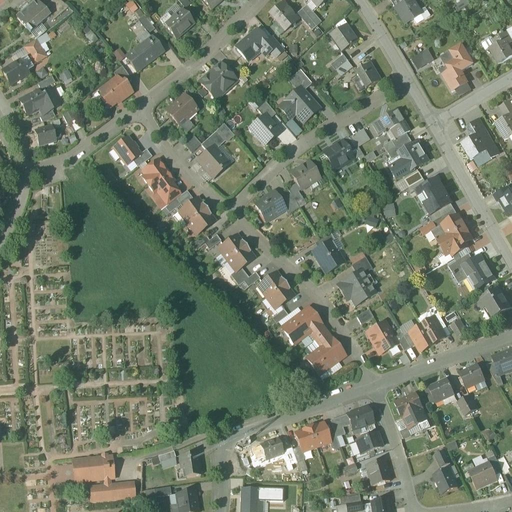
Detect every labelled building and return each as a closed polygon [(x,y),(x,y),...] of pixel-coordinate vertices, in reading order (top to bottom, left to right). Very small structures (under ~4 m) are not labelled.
[(58,0),(54,0),(43,10),(50,18),(53,21),(52,22),(53,23),(69,9),(58,0)] [(185,0),(177,0),(177,1),(185,10),(190,6),(185,0)] [(199,0),(210,12),(218,5),(217,5),(223,0),(199,0)] [(307,0),(317,11),(329,0),(307,0)] [(403,0),(405,4),(395,10),(404,26),(413,21),(420,16),(418,13),(411,1),(412,0),(403,0)] [(43,10),(36,2),(28,8),(29,8),(24,13),(17,19),(27,30),(26,31),(30,35),(31,34),(29,31),(35,25),(38,28),(50,18),(43,10)] [(131,2),(125,6),(130,15),(137,11),(131,2)] [(298,22),(283,4),(269,17),(284,34),(298,22)] [(425,10),(418,13),(420,16),(413,21),(416,26),(429,18),(425,10)] [(316,28),(302,11),(296,15),(307,28),(312,24),(316,28)] [(321,24),(310,11),(305,15),(302,11),(316,28),(321,24)] [(182,12),(164,28),(175,42),(194,26),(182,12)] [(155,31),(144,17),(138,22),(148,36),(155,31)] [(345,27),(331,37),(342,53),(349,49),(350,49),(357,44),(345,27)] [(257,34),(245,44),(244,43),(236,50),(248,63),(262,51),(268,45),(257,32),(256,32),(257,34)] [(511,40),(508,33),(502,36),(508,46),(511,43),(511,40)] [(508,46),(502,36),(493,42),(496,46),(489,50),(499,66),(511,58),(511,55),(507,47),(508,46)] [(152,39),(126,59),(137,74),(163,54),(152,39)] [(284,52),(273,40),(268,45),(262,51),(267,57),(270,54),(275,60),(284,52)] [(36,41),(23,49),(32,63),(38,57),(44,53),(36,41)] [(461,48),(450,54),(456,64),(456,63),(461,60),(467,57),(461,48)] [(415,72),(434,62),(428,50),(409,60),(415,72)] [(38,57),(32,63),(34,66),(41,62),(38,57)] [(343,57),(330,67),(335,73),(347,63),(343,57)] [(473,67),(467,57),(461,60),(467,70),(473,67)] [(20,62),(2,73),(11,87),(29,76),(26,71),(32,67),(27,58),(20,62)] [(467,70),(461,60),(456,63),(462,73),(467,70)] [(347,63),(335,73),(340,79),(352,69),(347,63)] [(456,64),(447,69),(450,74),(443,78),(452,93),(452,94),(467,85),(467,84),(461,74),(462,73),(456,63),(456,64)] [(369,65),(355,74),(365,91),(379,82),(369,65)] [(226,72),(220,66),(199,84),(215,102),(236,84),(226,72)] [(243,78),(232,66),(226,72),(236,84),(243,78)] [(132,82),(122,68),(113,75),(117,80),(119,78),(126,86),(132,82)] [(34,73),(39,81),(47,77),(43,69),(34,73)] [(312,86),(300,72),(291,80),(299,90),(300,89),(303,93),(312,86)] [(59,77),(64,86),(71,82),(67,73),(59,77)] [(52,78),(38,86),(40,91),(38,93),(55,84),(52,78)] [(117,80),(100,93),(104,98),(101,100),(108,109),(117,103),(118,104),(132,94),(126,86),(119,78),(117,80)] [(303,93),(300,89),(299,90),(285,103),(286,104),(279,110),(289,121),(295,115),(304,124),(319,111),(303,93)] [(53,92),(41,99),(46,108),(39,111),(42,112),(41,112),(44,116),(44,117),(52,113),(53,112),(53,110),(61,106),(53,92)] [(38,93),(19,102),(27,117),(39,111),(46,108),(41,99),(38,93)] [(184,97),(166,113),(179,128),(185,135),(193,128),(187,121),(198,112),(184,97)] [(265,103),(257,111),(263,118),(264,117),(268,122),(276,116),(265,103)] [(511,108),(509,104),(500,109),(503,115),(511,109),(511,108)] [(506,120),(495,126),(505,142),(511,137),(511,117),(511,116),(511,109),(503,115),(506,120)] [(72,110),(62,115),(67,125),(77,120),(72,110)] [(409,133),(396,112),(369,128),(376,140),(383,136),(385,135),(392,130),(397,139),(398,140),(405,135),(409,133)] [(52,113),(44,117),(44,116),(40,118),(42,124),(55,118),(52,113)] [(263,118),(249,130),(265,147),(279,134),(268,122),(264,117),(263,118)] [(476,124),(466,129),(470,135),(479,129),(476,124)] [(60,125),(34,133),(39,148),(56,143),(55,140),(60,138),(58,131),(61,130),(60,125)] [(479,129),(470,135),(472,140),(462,146),(471,162),(487,152),(478,137),(482,135),(479,129)] [(216,133),(201,147),(207,154),(212,150),(214,153),(216,151),(225,143),(216,133)] [(405,135),(398,140),(397,139),(391,143),(394,149),(408,140),(405,135)] [(192,136),(183,145),(191,155),(201,146),(192,136)] [(355,150),(348,139),(342,142),(342,143),(343,143),(349,153),(355,150)] [(132,146),(128,140),(114,150),(126,167),(132,163),(140,157),(140,156),(136,151),(137,150),(133,145),(132,146)] [(394,149),(386,153),(391,162),(400,157),(398,154),(412,146),(408,140),(394,149)] [(342,143),(323,155),(333,171),(339,167),(340,168),(353,160),(349,153),(343,143),(342,143)] [(412,146),(398,154),(400,157),(403,162),(388,171),(395,182),(427,164),(415,144),(412,146)] [(207,154),(198,163),(213,180),(228,166),(216,151),(214,153),(212,150),(207,154)] [(146,151),(140,156),(140,157),(132,163),(138,169),(152,159),(146,151)] [(113,163),(117,161),(111,152),(107,155),(113,163)] [(363,158),(367,164),(375,159),(371,154),(363,158)] [(166,172),(162,166),(160,165),(158,162),(143,174),(146,178),(143,180),(154,195),(157,192),(162,199),(168,207),(177,200),(180,197),(172,186),(174,184),(166,173),(166,172)] [(511,183),(511,182),(511,166),(510,163),(501,168),(511,183)] [(309,164),(291,175),(301,192),(309,187),(308,186),(318,180),(319,181),(320,180),(309,164)] [(426,186),(419,190),(420,190),(428,206),(425,208),(430,218),(450,207),(451,206),(436,180),(426,186)] [(423,181),(408,189),(412,195),(420,190),(419,190),(426,186),(423,181)] [(302,200),(294,187),(287,191),(290,196),(296,204),(302,200)] [(508,189),(494,197),(498,203),(500,202),(500,201),(511,194),(508,189)] [(511,193),(511,194),(500,201),(500,202),(505,210),(504,210),(509,218),(511,216),(511,193)] [(274,194),(263,201),(263,202),(255,207),(265,224),(285,211),(280,202),(274,194)] [(290,196),(280,202),(285,211),(288,216),(299,210),(296,204),(290,196)] [(168,207),(162,199),(156,204),(161,212),(165,209),(168,207)] [(168,207),(165,209),(169,215),(181,206),(177,200),(168,207)] [(197,200),(179,214),(188,225),(207,211),(206,211),(202,205),(202,206),(197,200)] [(393,206),(383,206),(383,219),(394,218),(393,206)] [(430,218),(433,223),(453,212),(450,207),(430,218)] [(207,211),(188,225),(197,237),(214,223),(210,217),(211,217),(207,212),(207,211)] [(440,243),(464,229),(458,217),(435,230),(431,233),(436,243),(439,241),(440,243)] [(423,238),(431,233),(435,230),(432,224),(420,232),(423,238)] [(464,229),(440,243),(441,244),(439,245),(440,247),(439,250),(442,256),(445,257),(446,257),(451,255),(453,258),(467,250),(464,246),(465,243),(470,240),(464,229)] [(331,236),(315,245),(319,251),(329,245),(332,244),(334,242),(331,236)] [(205,237),(193,246),(198,251),(205,246),(209,242),(205,237)] [(216,237),(209,242),(205,246),(209,252),(221,243),(216,237)] [(237,237),(219,251),(227,262),(246,248),(242,242),(241,243),(237,237)] [(319,251),(313,254),(326,275),(344,265),(332,244),(329,245),(319,251)] [(246,248),(227,262),(235,273),(236,273),(254,260),(250,255),(250,254),(246,249),(246,248)] [(365,259),(351,267),(357,276),(362,273),(363,276),(372,271),(365,259)] [(482,262),(477,266),(475,262),(462,270),(468,280),(470,279),(477,292),(494,282),(482,262)] [(416,276),(425,273),(421,265),(413,268),(416,276)] [(236,273),(236,274),(235,273),(230,277),(238,288),(244,283),(249,280),(248,279),(241,270),(236,273)] [(453,271),(441,278),(445,284),(457,277),(453,271)] [(357,276),(338,287),(345,300),(349,300),(351,299),(354,304),(358,305),(375,295),(363,276),(362,273),(357,276)] [(255,274),(248,279),(249,280),(244,283),(248,289),(260,280),(255,274)] [(276,275),(258,288),(267,299),(285,285),(281,280),(280,280),(276,275)] [(285,285),(267,299),(275,311),(293,297),(289,292),(290,291),(286,286),(285,285)] [(499,290),(477,303),(483,312),(487,309),(494,321),(511,310),(499,290)] [(284,311),(272,320),(276,326),(288,317),(284,311)] [(373,319),(369,311),(356,318),(361,326),(373,319)] [(319,340),(326,335),(320,326),(313,317),(309,320),(304,312),(289,323),(291,325),(283,331),(290,341),(289,342),(294,349),(300,344),(299,342),(306,337),(312,344),(314,343),(318,341),(319,340)] [(446,329),(440,318),(435,321),(441,332),(446,329)] [(441,332),(435,321),(422,328),(422,327),(422,328),(433,347),(437,346),(436,345),(445,339),(441,332)] [(385,324),(366,335),(372,346),(391,335),(385,324)] [(461,328),(458,329),(456,325),(451,327),(459,341),(466,337),(461,328)] [(419,330),(410,335),(416,346),(420,354),(430,348),(430,349),(433,347),(422,328),(419,329),(419,330)] [(326,335),(319,340),(324,348),(307,361),(318,375),(324,370),(326,372),(338,363),(333,355),(339,351),(332,342),(326,335)] [(391,335),(372,346),(379,357),(397,346),(391,335)] [(416,346),(410,335),(404,338),(411,349),(416,346)] [(404,338),(398,342),(404,353),(411,349),(404,338)] [(511,352),(493,359),(494,364),(499,377),(500,377),(511,372),(511,352)] [(397,360),(402,367),(409,363),(404,356),(397,360)] [(494,364),(486,367),(496,383),(501,381),(500,377),(499,377),(494,364)] [(478,367),(459,376),(466,391),(485,382),(478,367)] [(447,381),(436,386),(435,386),(429,389),(430,389),(428,390),(425,392),(431,407),(435,405),(454,397),(447,381)] [(405,400),(412,416),(422,411),(415,396),(405,400)] [(477,411),(469,397),(463,401),(471,415),(477,411)] [(412,416),(405,400),(395,405),(403,420),(404,420),(412,416)] [(463,401),(457,404),(465,418),(471,415),(463,401)] [(367,409),(347,416),(350,426),(353,433),(373,426),(367,409)] [(425,418),(422,411),(412,416),(404,420),(409,432),(427,423),(425,418)] [(436,427),(430,415),(425,418),(427,423),(430,430),(435,428),(436,427)] [(350,426),(347,416),(331,422),(337,438),(344,435),(342,429),(350,426)] [(323,425),(313,429),(309,430),(316,450),(319,458),(320,458),(316,449),(329,445),(329,443),(330,443),(328,438),(323,425)] [(430,430),(426,432),(432,443),(440,439),(435,428),(430,430)] [(309,430),(306,431),(306,432),(295,436),(300,448),(302,453),(303,454),(316,450),(309,430)] [(382,447),(377,432),(354,439),(359,455),(382,447)] [(335,435),(328,438),(330,443),(329,443),(329,445),(332,450),(334,452),(340,449),(335,435)] [(278,441),(271,443),(260,448),(265,463),(283,456),(278,441)] [(300,448),(293,451),(296,461),(297,464),(303,462),(305,460),(303,454),(302,453),(300,448)] [(292,451),(286,453),(289,463),(296,461),(293,451),(292,451)] [(174,452),(158,457),(160,464),(176,459),(174,452)] [(443,452),(435,456),(441,469),(449,465),(443,452)] [(197,455),(179,458),(181,471),(185,471),(186,479),(201,477),(199,468),(198,468),(197,461),(198,461),(197,455)] [(111,456),(72,460),(74,484),(104,481),(109,480),(114,479),(111,456)] [(153,467),(159,465),(157,458),(151,459),(153,467)] [(497,462),(495,458),(487,461),(489,465),(489,464),(493,472),(501,469),(497,462)] [(511,472),(504,459),(497,462),(501,469),(505,477),(511,473),(511,472)] [(289,463),(285,464),(287,469),(297,466),(296,461),(289,463)] [(384,462),(366,467),(370,478),(369,478),(372,488),(389,483),(384,462)] [(489,465),(468,474),(476,491),(489,485),(490,486),(497,482),(493,472),(489,464),(489,465)] [(354,466),(342,471),(344,477),(344,478),(357,473),(354,466)] [(449,470),(433,477),(442,497),(458,490),(449,470)] [(109,480),(104,481),(105,488),(90,489),(91,504),(135,499),(134,485),(110,487),(109,480)] [(170,489),(154,491),(155,499),(171,497),(170,489)] [(263,491),(241,489),(239,511),(258,511),(259,501),(263,501),(263,491)] [(194,493),(176,496),(178,511),(197,511),(197,506),(196,506),(194,493)] [(359,496),(347,499),(348,506),(360,503),(359,496)] [(389,511),(388,502),(371,505),(371,511),(389,511)] [(348,506),(346,506),(346,511),(361,511),(360,503),(348,506)]
